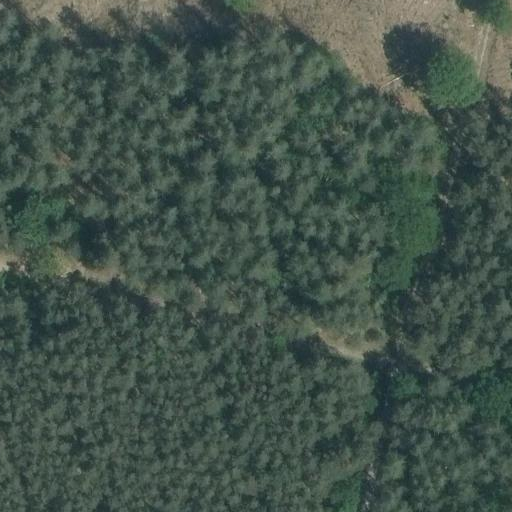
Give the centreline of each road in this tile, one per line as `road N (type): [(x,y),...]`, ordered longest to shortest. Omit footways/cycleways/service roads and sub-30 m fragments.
road 1 (track): [(490,0),(359,511)]
road 2 (track): [(511,399),(0,272)]
